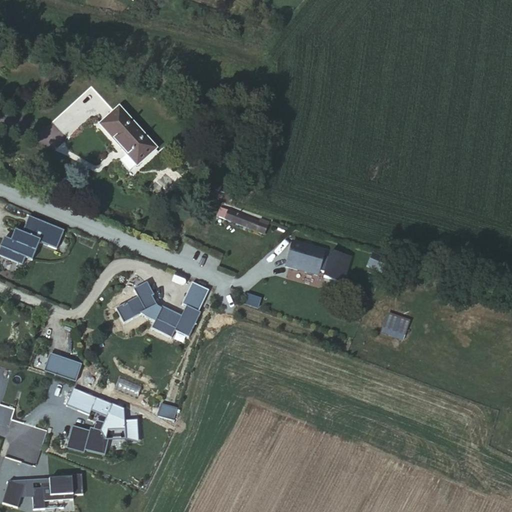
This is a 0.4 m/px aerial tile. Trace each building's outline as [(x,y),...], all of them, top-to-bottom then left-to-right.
[(118,109),(100,125),(137,166),(155,149),(118,109)] [(129,172),(134,167),(125,157),(119,162),(129,172)] [(218,217),(226,220),(229,211),(221,209),(218,217)] [(229,211),(226,220),(266,233),(270,221),(262,219),(261,222),(229,211)] [(64,229),(29,214),(23,230),(15,227),(10,238),(3,235),(0,243),(0,254),(22,264),(25,255),(32,258),(39,241),(56,248),(64,229)] [(352,255),(292,239),(285,265),(346,282),(352,255)] [(210,292),(194,284),(183,305),(188,307),(183,317),(163,308),(163,310),(159,308),(156,298),(158,298),(153,284),(139,289),(142,298),(118,306),(124,322),(142,315),(156,322),(153,329),(173,339),(176,332),(190,339),(202,314),(200,313),(210,292)] [(246,294),(242,304),(257,309),(260,299),(246,294)] [(387,316),(383,327),(405,335),(409,323),(387,316)] [(45,371),(77,382),(82,365),(50,355),(45,371)] [(73,392),(67,408),(90,418),(93,411),(110,418),(107,426),(99,424),(97,433),(91,431),(90,434),(75,430),(69,452),(84,456),(85,454),(102,457),(108,433),(125,433),(125,443),(139,442),(137,423),(125,424),(124,413),(73,392)] [(158,420),(173,424),(176,411),(162,407),(158,420)] [(9,480),(2,501),(17,505),(20,496),(33,495),(33,508),(45,508),(44,499),(73,499),(72,493),(84,493),(82,474),(9,480)]
